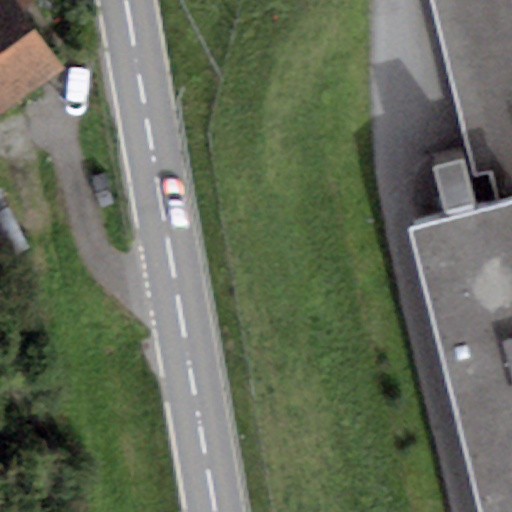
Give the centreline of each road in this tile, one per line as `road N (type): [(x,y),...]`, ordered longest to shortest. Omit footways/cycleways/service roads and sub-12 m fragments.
road 1 (primary): [(135,0),(223,511)]
road 2 (unknown): [(459,511),(392,198),(385,0)]
